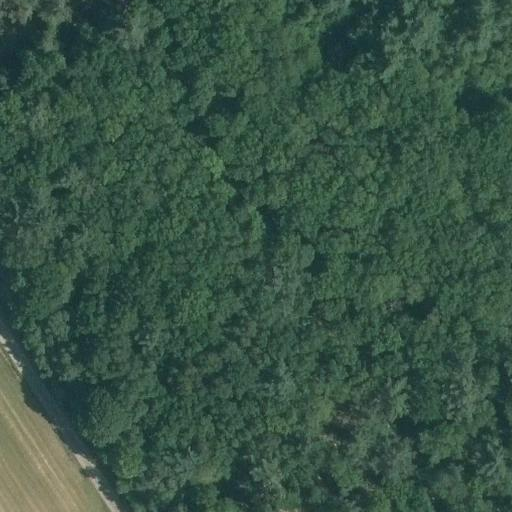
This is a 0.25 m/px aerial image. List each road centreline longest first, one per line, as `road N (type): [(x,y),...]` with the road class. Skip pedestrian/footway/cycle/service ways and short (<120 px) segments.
road 1 (track): [(171,511),(196,485),(511,311)]
road 2 (track): [(0,330),(118,511)]
